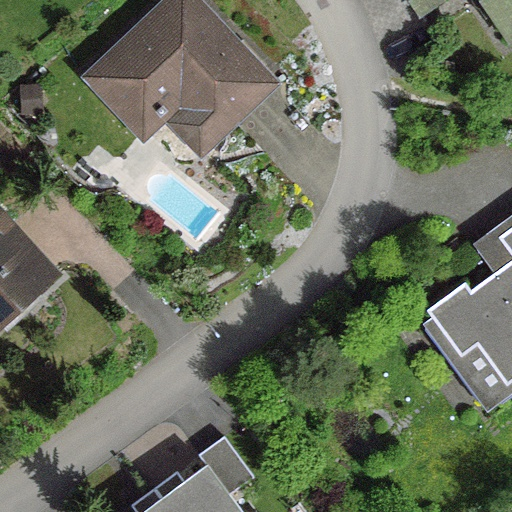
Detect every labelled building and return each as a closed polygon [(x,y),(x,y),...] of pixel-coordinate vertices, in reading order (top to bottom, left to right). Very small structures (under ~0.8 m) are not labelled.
[(185,93),(220,130),(269,85),(188,0),(168,0),(85,79),(139,136),(185,93)] [(511,0),(405,0),(414,13),(433,0),(478,0),(504,37),(511,32),(511,0)] [(36,87),(17,87),(18,115),(37,114),(36,87)] [(0,318),(46,276),(0,226),(0,318)] [(511,226),(495,239),(510,260),(467,292),(461,284),(423,312),(457,358),(473,346),(503,387),(511,379),(511,226)] [(195,456),(202,467),(157,500),(165,511),(236,511),(225,496),(249,478),(220,438),(195,456)] [(165,511),(157,500),(140,511),(165,511)]
